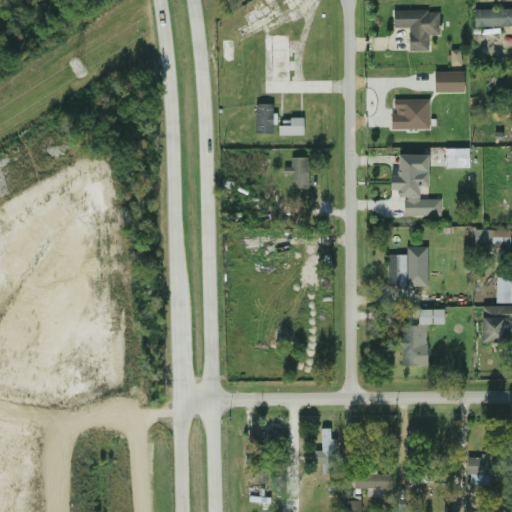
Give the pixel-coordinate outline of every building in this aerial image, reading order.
[(437,34),(437,9),(391,10),(391,27),(407,27),(407,51),(427,51),(427,34),(437,34)] [(472,26),(511,26),(511,9),(472,9),(472,26)] [(265,81),(270,81),(270,95),(287,95),(287,35),(265,35),(265,81)] [(236,39),(219,40),(220,61),(237,60),(236,39)] [(474,47),(474,55),(509,55),(509,47),(474,47)] [(449,66),(459,66),(460,50),(449,50),(449,66)] [(462,91),(462,72),(432,72),(432,92),(462,91)] [(391,98),(391,129),(428,129),(428,98),(391,98)] [(270,133),(270,104),(254,104),(254,133),(270,133)] [(277,125),(277,134),(301,134),(301,125),(277,125)] [(467,148),(443,148),(443,167),(467,167),(467,148)] [(307,188),(307,157),(288,157),(288,188),(307,188)] [(438,214),(438,199),(417,199),(417,166),(395,166),(395,175),(388,175),(388,190),(400,190),(400,214),(438,214)] [(490,229),(473,229),(472,244),(490,245),(490,229)] [(508,230),(485,229),(485,244),(508,245),(508,230)] [(414,254),(386,254),(386,285),(414,285),(414,254)] [(495,301),(503,302),(504,278),(496,277),(495,301)] [(417,326),(399,325),(398,365),(417,366),(417,348),(423,348),(423,323),(441,323),(441,309),(417,309),(417,326)] [(502,316),(480,316),(480,341),(502,341),(502,316)] [(330,428),(320,428),(320,473),(330,473),(330,428)] [(488,484),(488,475),(499,475),(499,456),(466,456),(466,484),(488,484)] [(265,483),(264,467),(253,467),(254,483),(265,483)] [(406,483),(445,483),(445,472),(406,472),(406,483)] [(353,473),(353,489),(370,489),(370,494),(381,494),(381,489),(389,489),(389,473),(353,473)] [(342,500),(342,511),(358,511),(358,500),(342,500)]
